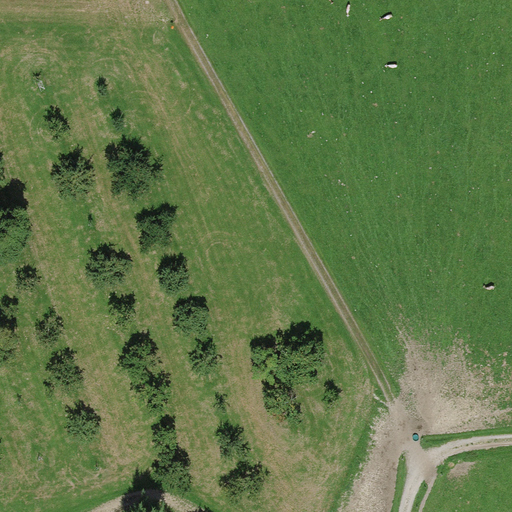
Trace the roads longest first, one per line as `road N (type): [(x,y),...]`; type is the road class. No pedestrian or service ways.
road 1 (track): [(422,464),(173,0)]
road 2 (track): [(408,511),(422,464),(468,443),(511,439)]
